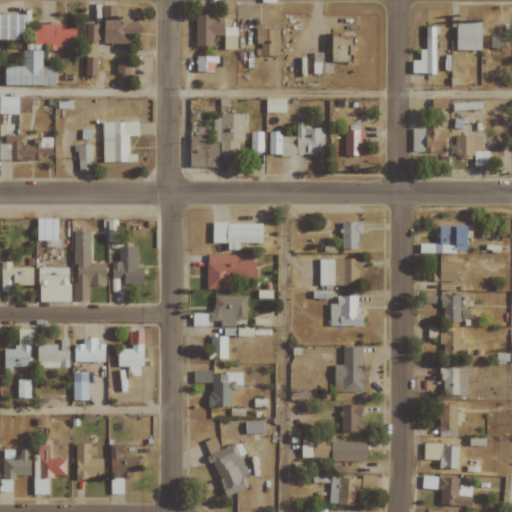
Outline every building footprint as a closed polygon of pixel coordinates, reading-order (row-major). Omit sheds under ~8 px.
[(104,5),(103,43),(137,45),(137,22),(113,21),(114,6),(104,5)] [(0,40),(25,41),(26,15),(0,14),(0,40)] [(196,47),(214,47),(214,36),(224,36),(223,16),(195,17),(196,47)] [(481,50),(481,22),(455,23),(455,51),(481,50)] [(85,43),(98,44),(99,25),(86,24),(85,43)] [(76,26),(33,26),(33,45),(49,45),(49,49),(76,49),(76,26)] [(435,74),(436,27),(426,27),(425,51),(420,51),(420,61),(412,61),(412,74),(435,74)] [(280,29),(256,28),(255,47),(255,56),(279,57),(280,29)] [(354,45),(354,34),(331,34),(332,61),(349,61),(349,45),(354,45)] [(490,49),(507,48),(507,34),(490,35),(490,49)] [(237,50),(236,36),(223,36),(224,50),(237,50)] [(6,67),(6,86),(56,86),(56,67),(43,67),(43,52),(24,52),(24,67),(6,67)] [(214,72),(214,57),(195,57),(195,72),(214,72)] [(96,77),(97,58),(85,58),(84,76),(96,77)] [(118,81),(130,81),(130,62),(118,61),(118,81)] [(331,63),(312,62),(312,74),(331,74),(331,63)] [(0,103),(0,114),(19,115),(19,97),(0,97),(0,103)] [(286,99),(266,99),(266,113),(286,114),(286,99)] [(447,99),(432,99),(432,109),(448,109),(447,99)] [(452,111),(482,110),(482,103),(452,103),(452,111)] [(244,114),(220,115),(221,142),(245,141),(244,114)] [(191,167),(220,167),(219,118),(212,118),(212,137),(190,137),(191,167)] [(103,163),(137,163),(137,155),(129,155),(128,137),(139,137),(138,122),(102,123),(103,163)] [(281,138),(281,155),(324,154),(324,128),(305,129),(305,122),(296,122),(296,138),(281,138)] [(344,130),(345,156),(365,156),(365,130),(344,130)] [(411,130),(411,152),(447,152),(447,130),(411,130)] [(250,152),(262,152),(263,132),(250,132),(250,152)] [(268,155),(280,156),(281,133),(268,132),(268,155)] [(52,155),(52,139),(40,139),(40,146),(20,146),(20,135),(5,135),(5,144),(11,144),(11,160),(41,160),(41,155),(52,155)] [(489,167),(489,152),(482,152),(482,136),(454,136),(455,155),(474,154),(474,167),(489,167)] [(92,145),(76,145),(77,173),(92,173),(92,145)] [(37,219),(36,241),(45,241),(45,246),(58,246),(59,220),(37,219)] [(358,250),(358,234),(362,234),(362,222),(340,222),(340,249),(358,250)] [(239,243),(262,243),(263,224),(212,223),(211,243),(227,243),(227,250),(239,251),(239,243)] [(468,226),(439,226),(439,247),(435,247),(435,253),(468,253),(468,226)] [(90,232),(73,231),(73,249),(89,249),(90,232)] [(124,285),(143,286),(143,269),(137,269),(138,247),(119,247),(118,262),(111,262),(111,279),(124,279),(124,285)] [(89,301),(89,286),(106,286),(106,263),(90,263),(90,250),(74,250),(74,301),(89,301)] [(207,289),(230,289),(230,277),(255,277),(254,255),(206,255),(207,289)] [(318,260),(319,286),(358,286),(357,271),(362,271),(362,259),(318,260)] [(33,268),(11,267),(11,262),(1,262),(0,292),(13,292),(13,285),(33,286),(33,268)] [(432,270),(432,281),(457,282),(457,271),(464,271),(464,263),(439,263),(439,270),(432,270)] [(39,303),(70,302),(69,268),(39,268),(39,303)] [(507,292),(494,292),(494,306),(507,306),(507,292)] [(460,295),(441,295),(441,323),(460,322),(460,295)] [(246,296),(212,296),(212,321),(220,321),(220,327),(236,327),(236,320),(246,320),(246,296)] [(360,296),(336,296),(336,304),(329,304),(328,326),(359,326),(360,296)] [(438,327),(427,328),(427,340),(438,339),(438,327)] [(4,349),(4,374),(11,375),(12,367),(30,368),(31,330),(17,329),(17,350),(4,349)] [(460,332),(442,331),(440,357),(463,358),(464,342),(459,342),(460,332)] [(227,359),(227,337),(209,336),(209,359),(227,359)] [(74,363),(104,363),(104,345),(97,345),(97,339),(82,338),(82,344),(74,344),(74,363)] [(36,368),(68,368),(68,351),(57,351),(57,345),(36,345),(36,368)] [(144,345),(131,345),(131,350),(118,350),(117,367),(128,367),(128,375),(139,376),(140,367),(143,367),(144,345)] [(365,392),(365,376),(362,376),(362,347),(342,347),(342,365),(334,365),(334,393),(365,392)] [(467,368),(441,368),(441,395),(467,395),(467,368)] [(232,407),(233,385),(242,385),(242,373),(211,373),(211,371),(194,371),(194,384),(209,384),(209,407),(232,407)] [(88,400),(88,373),(72,373),(72,400),(88,400)] [(17,398),(30,398),(30,380),(16,380),(17,398)] [(439,436),(454,437),(454,430),(457,430),(457,404),(439,404),(439,436)] [(360,405),(340,406),(341,433),(360,433),(360,405)] [(263,422),(245,422),(245,434),(263,434),(263,422)] [(469,446),(486,446),(486,437),(469,437),(469,446)] [(220,450),(215,438),(204,442),(209,455),(225,497),(248,488),(244,478),(248,476),(240,457),(245,455),(240,443),(220,450)] [(301,458),(329,459),(329,443),(301,442),(301,458)] [(368,443),(331,443),(331,461),(368,461),(368,443)] [(439,468),(458,469),(458,445),(424,444),(423,460),(439,460),(439,468)] [(103,458),(96,458),(96,445),(75,445),(76,479),(103,478),(103,458)] [(126,445),(110,445),(110,480),(110,495),(123,495),(123,477),(136,477),(136,457),(126,457),(126,445)] [(66,477),(66,459),(50,459),(50,446),(34,446),(33,495),(48,495),(48,477),(66,477)] [(30,478),(29,450),(19,450),(19,458),(14,458),(14,450),(2,450),(3,478),(30,478)] [(376,488),(377,476),(362,475),(362,488),(376,488)] [(439,504),(471,506),(472,486),(458,486),(458,478),(422,477),(422,489),(440,489),(439,504)] [(355,505),(355,491),(360,491),(360,479),(329,478),(329,504),(355,505)]
